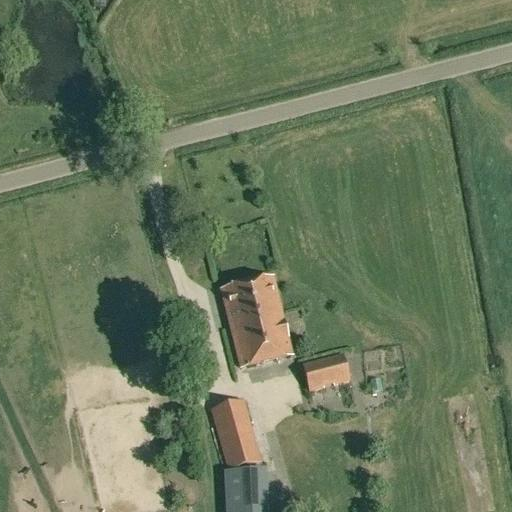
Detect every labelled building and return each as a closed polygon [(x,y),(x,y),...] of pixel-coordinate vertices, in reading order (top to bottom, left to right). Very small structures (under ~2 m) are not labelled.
[(272,279),(221,291),(240,370),(292,357),(272,279)] [(349,383),(342,356),(303,366),(309,394),(349,383)] [(260,463),(243,403),(211,412),(228,472),(260,463)] [(300,460),(303,488),(323,486),(328,498),(356,495),(368,490),(354,458),(354,452),(348,438),(346,423),(343,414),(315,417),(288,428),(289,433),(300,460)] [(268,511),(266,472),(223,474),(224,511),(268,511)]
